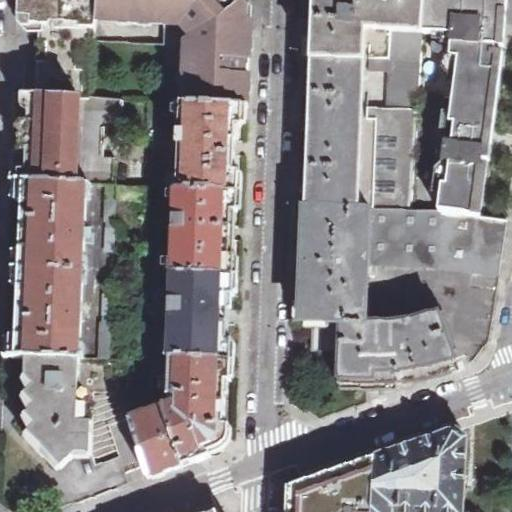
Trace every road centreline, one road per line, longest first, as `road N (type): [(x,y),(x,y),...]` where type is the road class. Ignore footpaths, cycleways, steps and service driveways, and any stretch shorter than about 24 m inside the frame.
road 1 (residential): [(261,468),(280,0)]
road 2 (residential): [(511,383),(261,468)]
road 3 (residential): [(261,468),(132,511)]
